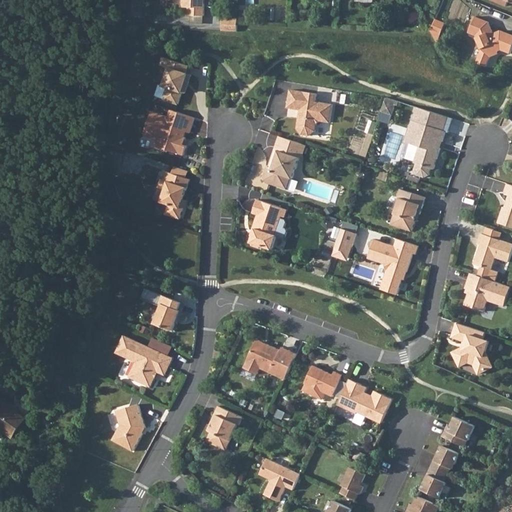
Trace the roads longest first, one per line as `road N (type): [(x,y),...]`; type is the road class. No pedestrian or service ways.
road 1 (residential): [(211,301),(234,301),(379,353),(413,349),(428,334),(468,162),(488,144)]
road 2 (residential): [(211,301),(216,153),(226,127)]
road 3 (residential): [(156,460),(197,387),(211,301)]
